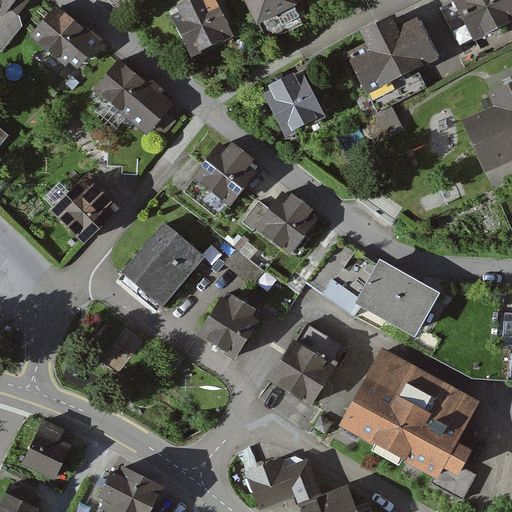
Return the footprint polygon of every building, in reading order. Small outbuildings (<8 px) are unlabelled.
[(35,0),(0,0),(0,13),(5,17),(0,23),(0,47),(4,51),(23,28),(22,17),(35,0)] [(235,36),(215,0),(201,0),(170,16),(192,58),(235,36)] [(306,23),(294,0),(243,0),(265,43),(306,23)] [(511,23),(511,0),(460,0),(457,2),(477,42),(511,23)] [(96,41),(58,11),(34,42),(71,72),(96,41)] [(442,63),(421,22),(400,33),(395,22),(364,38),(370,50),(348,61),(368,100),(442,63)] [(184,114),(122,64),(98,94),(160,144),(184,114)] [(326,117),(305,76),(264,98),(285,139),(326,117)] [(461,119),(484,172),(511,159),(511,80),(487,92),(493,105),(461,119)] [(124,138),(110,138),(109,169),(116,169),(124,169),(124,179),(131,179),(138,179),(138,149),(124,149),(124,138)] [(184,192),(218,219),(257,171),(250,165),(255,159),(232,141),(228,147),(220,141),(192,176),(195,179),(184,192)] [(117,212),(86,183),(55,215),(86,244),(86,245),(117,212)] [(322,223),(285,196),(272,214),(260,205),(244,226),(293,262),(322,223)] [(205,262),(166,228),(124,276),(163,310),(205,262)] [(251,272),(265,261),(244,236),(230,247),(251,272)] [(380,258),(355,302),(416,336),(440,292),(380,258)] [(261,320),(225,298),(198,341),(235,363),(261,320)] [(338,370),(296,344),(273,381),(315,408),(338,370)] [(480,405),(383,351),(339,431),(451,493),(473,453),(458,444),(472,418),(480,405)] [(72,447),(40,432),(23,468),(55,482),(72,447)] [(320,491),(311,466),(289,473),(285,462),(249,475),(262,511),(298,499),(320,491)] [(148,511),(161,487),(114,465),(97,500),(104,503),(99,511),(148,511)] [(320,491),(298,499),(302,511),(356,511),(346,482),(320,491)] [(36,511),(37,511),(7,499),(0,511),(36,511)]
